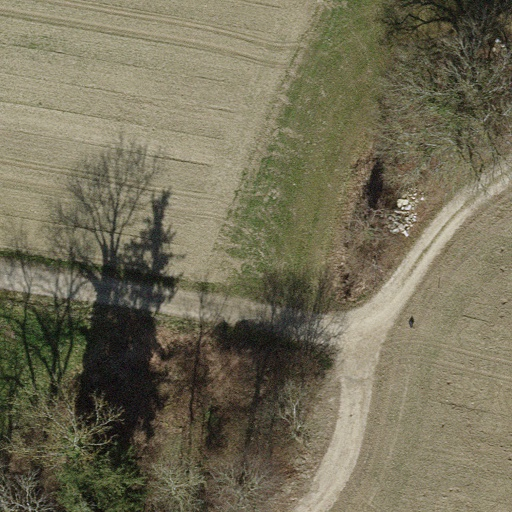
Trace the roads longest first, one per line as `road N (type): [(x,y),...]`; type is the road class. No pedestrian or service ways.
road 1 (track): [(331,511),(362,454),(359,346),(438,247),(511,179)]
road 2 (track): [(0,272),(359,346)]
